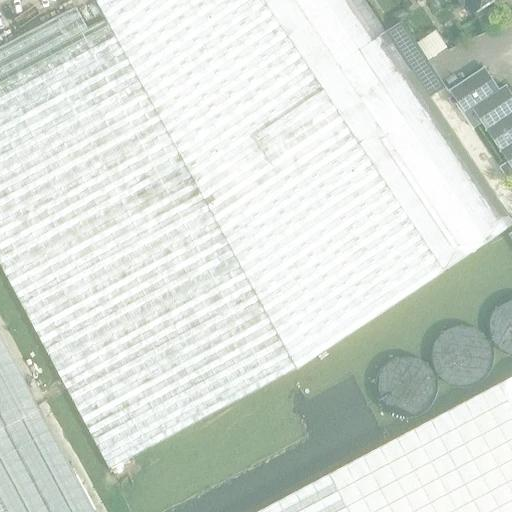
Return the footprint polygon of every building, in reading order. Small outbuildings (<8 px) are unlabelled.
[(0,48),(0,265),(109,468),(276,379),(297,369),(511,225),(511,219),(431,99),(387,33),(364,0),(94,0),(106,20),(88,30),(76,7),(0,48)] [(472,14),(493,0),(457,0),(462,6),(465,4),(472,14)] [(402,23),(387,33),(431,99),(446,89),(402,23)] [(484,68),(448,92),(507,180),(511,176),(511,95),(506,86),(499,91),(484,68)] [(511,305),(511,307),(507,310),(502,315),(500,319),(498,324),(497,330),(498,337),(499,341),(502,346),(505,350),(511,355),(511,305)] [(495,360),(495,359),(494,353),(493,348),(490,343),(487,339),(483,336),(478,334),(469,331),(462,332),(457,333),(452,335),(448,338),(444,343),(441,347),(440,353),(439,358),(439,364),(441,369),(443,374),(447,379),(450,382),(456,385),(465,387),(470,387),(475,386),(480,384),(486,379),(490,375),(492,371),(494,366),(495,360)] [(0,511),(93,511),(0,338),(0,511)] [(436,391),(436,384),(434,380),(432,375),(428,371),(425,368),(419,365),(410,363),(405,363),(400,364),(394,367),(389,371),(385,375),(383,379),(381,383),(380,390),(381,396),(382,401),(384,405),(388,410),(391,413),(396,416),(399,417),(406,419),(413,418),(418,417),(423,415),(427,412),(431,407),(434,402),(436,397),(436,391)] [(258,511),(511,511),(511,377),(393,441),(258,511)]
